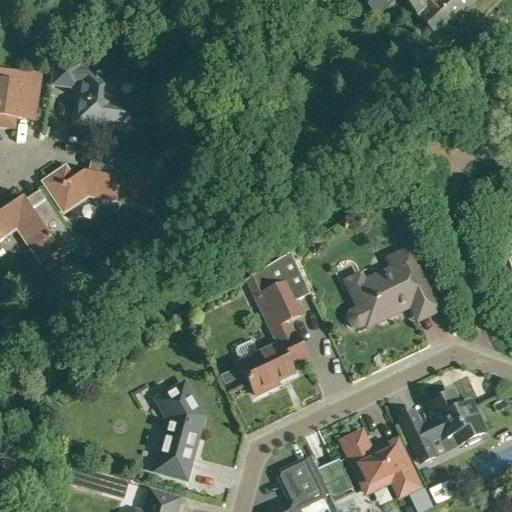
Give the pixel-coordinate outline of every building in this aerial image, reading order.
[(399,0),(436,39),(453,23),(431,0),(356,0),(374,19),(385,9),(387,11),(398,0),(399,0)] [(431,0),(453,23),(476,0),(431,0)] [(46,25),(32,24),(31,39),(45,41),(46,25)] [(478,35),(452,66),(471,82),(497,50),(478,35)] [(131,103),(116,101),(120,76),(110,74),(111,63),(56,56),(52,86),(77,90),(72,126),(127,133),(131,103)] [(32,122),(39,78),(0,72),(0,125),(0,126),(2,123),(3,117),(32,122)] [(160,162),(142,160),(101,154),(98,175),(83,173),(72,180),(65,169),(43,184),(63,213),(87,197),(150,209),(160,162)] [(40,265),(51,258),(56,254),(60,260),(77,249),(46,203),(32,212),(22,197),(0,212),(0,242),(18,231),(40,265)] [(356,309),(351,312),(348,317),(351,327),(361,328),(372,323),(374,326),(409,309),(413,316),(439,304),(412,247),(386,260),(390,269),(347,290),(356,309)] [(236,349),(235,353),(240,365),(239,365),(254,396),(278,385),(276,382),(292,374),(289,368),(307,360),(295,335),(286,339),(282,331),(286,329),(284,324),(303,316),(296,302),(309,296),(289,255),(247,280),(255,297),(268,325),(278,347),(259,356),(253,344),(249,343),(236,349)] [(24,313),(31,330),(42,323),(34,309),(24,313)] [(236,383),(232,374),(218,380),(223,389),(236,383)] [(202,418),(183,385),(156,401),(166,419),(168,420),(154,473),(185,481),(202,418)] [(412,414),(399,420),(407,439),(420,465),(434,458),(428,444),(438,439),(444,451),(459,444),(459,446),(466,443),(468,446),(479,441),(477,437),(484,434),(469,404),(458,409),(451,394),(445,397),(443,394),(432,400),(433,402),(427,405),(433,418),(430,419),(432,423),(420,429),(412,414)] [(418,488),(396,443),(370,455),(361,434),(341,443),(366,494),(391,482),(399,498),(418,488)] [(281,479),(293,505),(278,511),(298,511),(297,510),(323,498),(305,461),(279,473),(277,479),(280,480),(281,479)] [(85,490),(90,471),(71,466),(66,485),(85,490)] [(505,476),(490,483),(493,489),(503,484),(504,487),(509,484),(505,476)] [(129,485),(108,479),(103,498),(124,504),(129,485)] [(175,511),(178,500),(149,492),(143,511),(175,511)]
